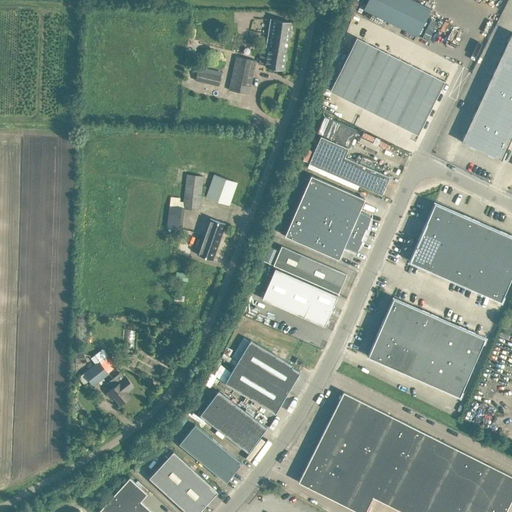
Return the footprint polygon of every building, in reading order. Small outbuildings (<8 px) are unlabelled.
[(417,35),(431,8),(413,0),(367,0),(363,9),(417,35)] [(261,56),(260,64),(265,65),(265,66),(283,69),(291,22),(270,19),(266,46),(263,45),(263,46),(262,46),(260,55),(261,56)] [(501,159),(511,135),(511,32),(461,141),(501,159)] [(357,37),(330,90),(418,134),(444,81),(357,37)] [(249,94),(257,60),(236,55),(229,89),(249,94)] [(220,85),(222,75),(202,71),(200,81),(220,85)] [(356,129),(324,115),(317,132),(349,146),(356,129)] [(381,194),(389,176),(344,156),(348,148),(320,135),(308,163),(381,194)] [(201,194),(202,185),(201,185),(203,176),(186,174),(183,202),(178,201),(179,198),(170,197),(170,201),(166,227),(181,229),(184,207),(201,209),(203,194),(201,194)] [(237,182),(215,174),(206,196),(229,205),(237,182)] [(367,228),(370,216),(359,211),(364,198),(311,174),(284,235),(338,258),(344,245),(356,251),(361,239),(359,238),(360,234),(362,235),(364,231),(362,230),(364,227),(367,228)] [(501,301),(511,274),(511,236),(434,202),(409,261),(501,301)] [(212,258),(225,224),(210,218),(197,253),(212,258)] [(347,274),(300,253),(281,245),(273,265),(338,293),(347,274)] [(324,325),(337,295),(275,268),(262,298),(324,325)] [(485,337),(393,297),(368,356),(459,396),(485,337)] [(300,371),(292,366),(293,365),(250,339),(237,361),(288,391),(300,371)] [(94,357),(98,362),(83,374),(93,386),(109,374),(108,372),(115,366),(103,350),(94,357)] [(75,364),(80,364),(80,362),(84,362),(84,354),(75,353),(75,364)] [(305,362),(297,358),(295,363),(302,367),(305,362)] [(288,391),(237,361),(224,383),(275,413),(288,391)] [(120,373),(114,377),(108,382),(112,388),(109,391),(107,393),(112,399),(114,397),(120,404),(130,396),(126,391),(133,386),(126,377),(124,378),(120,373)] [(267,427),(218,390),(199,415),(248,452),(267,427)] [(404,511),(505,511),(511,498),(511,475),(343,391),(298,481),(359,511),(364,511),(372,496),(404,511)] [(242,462),(194,424),(179,443),(226,482),(242,462)] [(198,511),(217,491),(173,451),(149,477),(186,511),(198,511)] [(153,511),(148,508),(140,500),(147,493),(129,477),(98,511),(153,511)]
